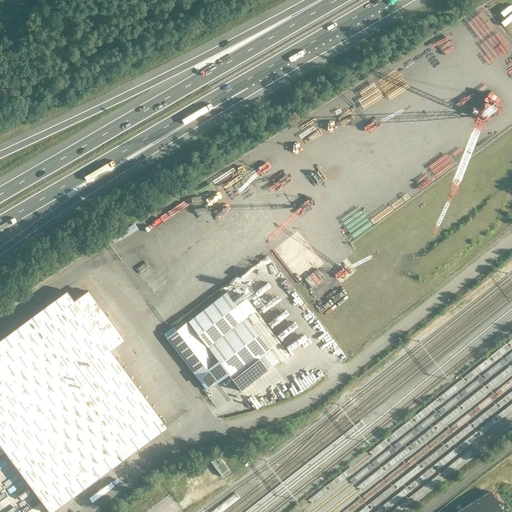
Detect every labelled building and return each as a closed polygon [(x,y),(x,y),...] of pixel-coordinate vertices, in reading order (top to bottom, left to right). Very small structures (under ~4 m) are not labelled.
[(496,26),(477,34),(490,65),(503,59),(501,54),(511,49),(508,40),(497,45),(495,41),(501,38),(496,26)] [(450,37),(452,43),(463,38),(460,32),(450,37)] [(435,64),(415,74),(421,85),(431,80),(435,79),(434,73),(439,70),(437,65),(439,64),(440,72),(451,71),(455,79),(462,76),(459,51),(450,52),(449,44),(448,41),(442,44),(443,51),(438,53),(439,62),(433,65),(435,64)] [(419,63),(439,53),(436,46),(430,49),(431,51),(416,58),(419,63)] [(261,198),(264,207),(278,201),(275,193),(261,198)] [(277,218),(286,213),(280,204),(263,215),(268,222),(276,217),(277,218)] [(335,205),(326,210),(334,225),(343,220),(335,205)] [(412,262),(420,257),(414,248),(406,254),(412,262)] [(376,264),(383,259),(380,254),(372,259),(376,264)] [(339,279),(356,269),(352,262),(335,272),(339,279)] [(229,269),(232,276),(244,270),(240,263),(229,269)] [(303,282),(313,291),(326,278),(315,269),(303,282)] [(224,273),(217,279),(222,284),(229,279),(224,273)] [(365,287),(370,285),(364,273),(359,276),(365,287)] [(321,296),(336,286),(333,281),(318,291),(321,296)] [(249,290),(253,299),(262,296),(260,292),(271,288),(268,282),(249,290)] [(371,285),(365,289),(371,298),(377,294),(371,285)] [(67,292),(0,341),(0,444),(49,511),(52,511),(167,427),(110,350),(124,340),(88,291),(74,301),(67,292)] [(176,331),(166,338),(207,390),(228,374),(242,392),(242,391),(241,390),(268,370),(259,358),(270,350),(245,318),(255,310),(243,294),(233,302),(226,292),(176,331)] [(263,314),(282,301),(277,294),(258,307),(263,314)] [(379,294),(374,297),(379,306),(384,304),(379,294)] [(316,310),(324,308),(322,299),(313,301),(316,310)] [(340,315),(344,321),(365,307),(362,301),(340,315)] [(387,317),(392,314),(386,305),(381,308),(387,317)] [(268,324),(274,329),(289,313),(284,308),(268,324)] [(281,330),(289,337),(295,329),(287,323),(281,330)] [(289,354),(309,341),(304,333),(284,346),(289,354)] [(223,477),(230,471),(218,456),(211,461),(223,477)] [(163,483),(171,493),(183,483),(175,474),(163,483)] [(457,511),(502,511),(490,492),(462,509),(458,511),(457,511)]
